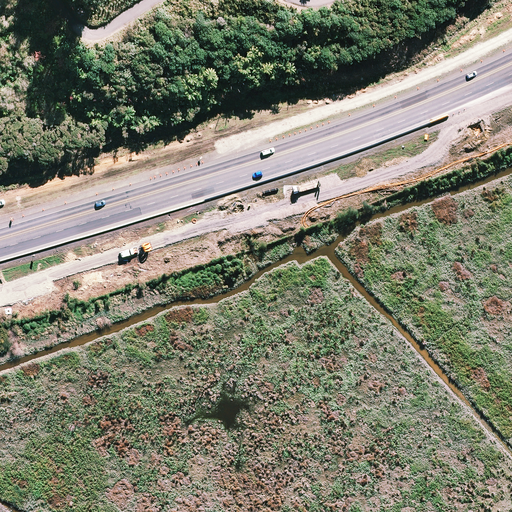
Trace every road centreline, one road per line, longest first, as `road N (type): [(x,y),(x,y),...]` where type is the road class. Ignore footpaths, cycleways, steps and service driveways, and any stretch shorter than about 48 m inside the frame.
road 1 (track): [(511,28),(346,100),(0,209)]
road 2 (trunk): [(0,223),(297,133),(511,51)]
road 3 (trunk): [(0,250),(384,135),(511,84)]
